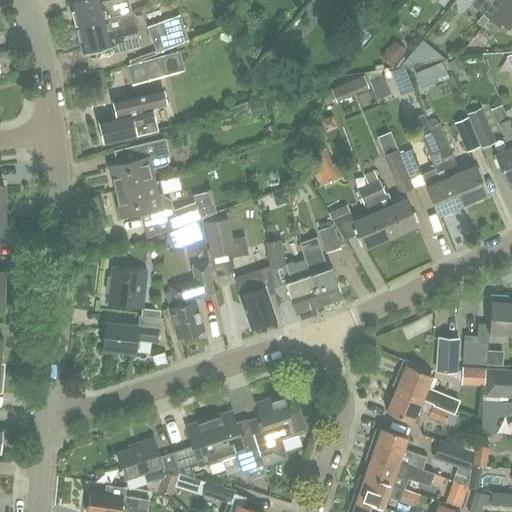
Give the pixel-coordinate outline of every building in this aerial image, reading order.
[(76,28),(106,20),(131,14),(127,1),(126,0),(77,0),(69,2),(76,28)] [(489,20),(505,0),(475,0),(471,5),(489,20)] [(511,5),(505,0),(489,20),(499,28),(501,25),(508,31),(511,26),(511,5)] [(137,39),(131,14),(106,20),(76,28),(82,53),(110,46),(125,42),(137,39)] [(157,53),(187,40),(182,26),(183,26),(180,15),(147,27),(157,53)] [(137,39),(125,42),(127,50),(139,47),(137,39)] [(413,55),(414,64),(438,60),(436,51),(413,55)] [(132,85),(165,75),(160,57),(126,66),(132,85)] [(400,95),(413,90),(403,66),(390,72),(400,95)] [(344,107),(376,93),(369,77),(337,90),(344,107)] [(151,109),(167,105),(163,87),(112,99),(116,115),(98,119),(104,144),(148,133),(146,122),(154,120),(151,109)] [(470,122),(479,144),(481,148),(496,142),(481,107),(466,114),(470,122)] [(429,127),(426,120),(425,118),(415,122),(419,132),(428,155),(430,155),(435,167),(432,169),(437,182),(427,186),(439,216),(462,206),(429,127)] [(455,124),(466,150),(478,145),(467,119),(455,124)] [(511,128),(508,119),(498,123),(503,137),(502,137),(508,150),(496,156),(508,184),(510,183),(511,185),(511,184),(511,128)] [(429,127),(462,206),(487,196),(475,166),(460,173),(449,147),(439,123),(429,127)] [(115,191),(153,182),(150,170),(162,167),(167,165),(169,162),(169,157),(166,139),(132,146),(135,160),(109,166),(115,191)] [(398,149),(411,179),(422,175),(411,149),(408,142),(397,147),(398,149)] [(320,173),(333,167),(325,149),(312,154),(320,173)] [(410,179),(411,179),(398,149),(384,154),(401,193),(413,187),(410,179)] [(153,182),(115,191),(120,216),(148,210),(150,219),(165,215),(170,229),(183,224),(195,220),(200,218),(195,203),(173,211),(169,201),(160,196),(157,196),(153,182)] [(377,183),(367,187),(373,201),(375,200),(384,196),(378,182),(377,183)] [(362,205),(373,201),(367,187),(356,191),(362,205)] [(384,196),(375,200),(390,236),(417,225),(406,199),(402,201),(401,198),(391,203),(387,195),(384,196)] [(354,222),(364,248),(390,236),(375,200),(373,201),(362,205),(367,216),(365,217),(364,215),(354,219),(354,221),(354,222)] [(195,220),(183,224),(190,242),(201,237),(195,220)] [(232,240),(228,220),(205,225),(210,249),(206,250),(207,257),(211,256),(215,276),(233,272),(230,258),(248,255),(247,251),(244,238),(232,240)] [(340,248),(332,225),(317,230),(325,253),(340,248)] [(320,305),(340,298),(341,297),(331,267),(327,268),(316,237),(298,243),(304,258),(320,305)] [(269,268),(285,265),(280,239),(265,242),(269,268)] [(290,299),(295,314),(320,305),(304,258),(292,262),(298,280),(286,284),(290,299)] [(197,300),(213,294),(208,262),(190,266),(193,279),(187,281),(188,282),(171,287),(177,306),(168,308),(178,339),(203,331),(199,318),(203,316),(197,300)] [(142,309),(146,270),(112,266),(111,278),(108,277),(106,293),(109,293),(108,305),(127,307),(141,309),(142,309)] [(250,329),(276,320),(265,287),(262,286),(258,272),(234,280),(250,329)] [(511,302),(491,302),(489,343),(511,344),(511,302)] [(160,311),(142,309),(141,309),(140,314),(138,314),(138,316),(159,318),(160,311)] [(136,339),(156,341),(159,318),(138,316),(137,325),(106,321),(103,349),(134,352),(136,339)] [(487,366),(489,338),(465,336),(463,364),(487,366)] [(440,338),(437,370),(457,372),(460,340),(440,338)] [(401,379),(397,387),(426,400),(426,401),(432,404),(449,411),(454,413),(460,399),(428,386),(433,376),(422,371),(423,368),(405,360),(398,375),(401,379)] [(510,398),(511,371),(511,369),(486,368),(484,396),(510,398)] [(422,409),(426,401),(426,400),(397,387),(387,411),(416,423),(422,409)] [(261,416),(248,420),(254,438),(263,465),(286,457),(280,439),(305,430),(298,410),(288,413),(282,396),(257,404),(261,416)] [(510,403),(499,402),(482,401),(481,415),(496,416),(509,416),(510,403)] [(445,422),(449,411),(432,404),(427,415),(444,422),(445,422)] [(209,420),(222,459),(235,454),(240,472),(263,465),(254,438),(242,442),(232,412),(209,420)] [(196,478),(192,467),(200,464),(200,466),(222,459),(209,420),(188,427),(194,445),(173,452),(179,473),(196,478)] [(373,451),(411,465),(416,466),(420,455),(403,449),(407,437),(381,428),(380,430),(378,429),(376,431),(373,440),(374,442),(376,443),(373,451)] [(124,480),(163,468),(154,438),(141,442),(142,445),(116,453),(124,480)] [(440,441),(434,457),(468,469),(474,453),(440,441)] [(485,468),(490,444),(478,442),(474,466),(485,468)] [(411,465),(373,451),(365,475),(404,489),(408,478),(430,485),(434,473),(416,466),(411,465)] [(170,494),(176,476),(164,472),(157,490),(170,494)] [(196,478),(179,473),(175,486),(201,494),(202,494),(205,482),(196,478)] [(360,489),(357,497),(384,507),(387,496),(399,500),(399,499),(417,505),(421,495),(404,489),(365,475),(364,476),(362,475),(360,477),(357,485),(358,488),(360,489)] [(205,481),(205,482),(202,494),(229,504),(233,491),(205,481)] [(157,490),(160,482),(147,484),(148,491),(157,493),(157,490)] [(450,505),(467,510),(474,488),(457,483),(450,505)] [(89,492),(86,511),(136,511),(137,511),(139,511),(147,511),(149,500),(123,496),(124,489),(107,486),(106,494),(89,492)] [(491,496),(474,491),(467,511),(479,511),(482,505),(488,507),(489,504),(493,505),(495,496),(492,495),(491,496)] [(381,511),(384,507),(357,497),(354,507),(352,506),(349,507),(347,511),(381,511)]
